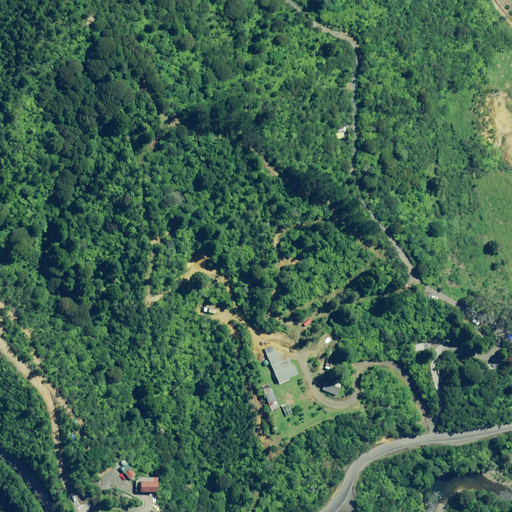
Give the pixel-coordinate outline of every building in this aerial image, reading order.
[(281,363),(273,345),(263,350),(278,384),(297,375),(290,359),(281,363)] [(333,382),(326,379),(322,390),(336,396),(340,385),(333,382)] [(278,407),(271,390),(263,393),(269,410),(278,407)] [(292,414),(288,404),(281,407),(285,417),(292,414)] [(129,480),(135,475),(130,469),(124,475),(129,480)] [(155,493),(156,478),(135,477),(135,492),(155,493)]
